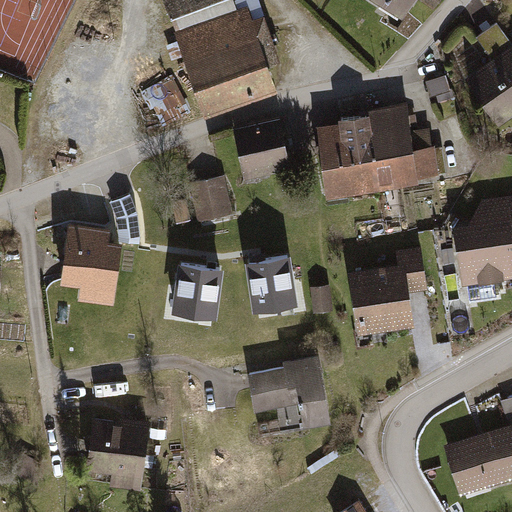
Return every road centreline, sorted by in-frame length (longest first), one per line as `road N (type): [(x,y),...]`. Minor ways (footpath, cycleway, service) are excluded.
road 1 (residential): [(0,206),(212,125),(389,76)]
road 2 (residential): [(429,511),(399,457),(402,426),(422,403),(511,350)]
road 3 (track): [(146,0),(120,120),(98,168)]
